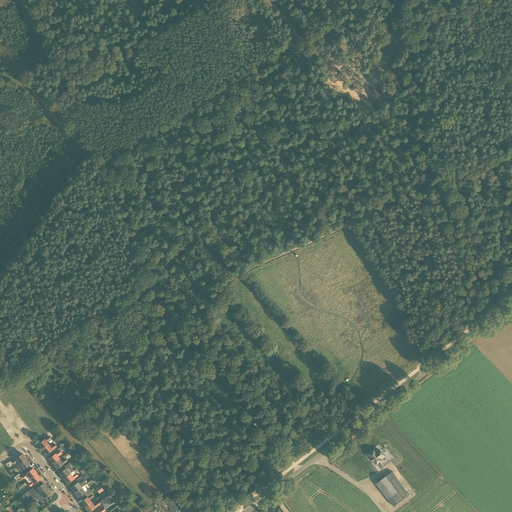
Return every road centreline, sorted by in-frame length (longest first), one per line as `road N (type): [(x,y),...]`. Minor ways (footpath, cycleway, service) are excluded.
road 1 (track): [(31,447),(239,274),(511,153)]
road 2 (track): [(142,280),(317,160),(408,86),(454,0)]
road 3 (tertiary): [(245,511),(511,306)]
road 4 (track): [(142,280),(100,167),(49,108),(0,77)]
road 5 (track): [(295,473),(142,280)]
road 6 (track): [(307,37),(100,167)]
road 7 (track): [(63,99),(210,0)]
road 8 (track): [(0,377),(142,280)]
